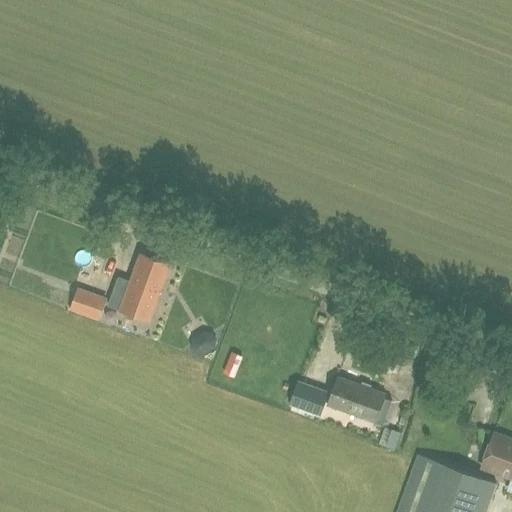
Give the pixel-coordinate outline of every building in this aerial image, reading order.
[(111,304),(151,318),(154,318),(172,262),(144,253),(134,284),(120,279),(111,304)] [(79,287),(71,310),(100,320),(108,298),(79,287)] [(214,338),(200,346),(210,364),(225,355),(214,338)] [(328,404),(376,421),(386,392),(338,375),(328,404)] [(322,414),(330,389),(298,378),(289,403),(322,414)] [(511,438),(493,432),(481,466),(511,476),(511,438)] [(418,454),(397,511),(484,511),(495,482),(418,454)]
